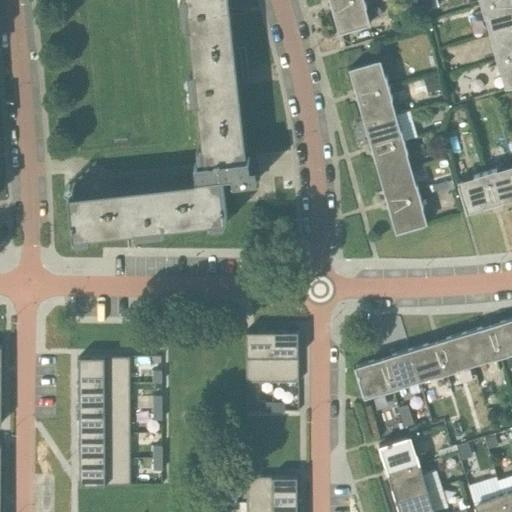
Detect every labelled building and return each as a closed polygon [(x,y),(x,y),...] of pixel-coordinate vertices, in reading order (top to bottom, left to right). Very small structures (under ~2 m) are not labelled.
[(194,163),(196,181),(70,194),(70,192),(69,192),(73,236),(75,236),(75,234),(225,218),(225,219),(226,219),(222,176),(251,173),(252,173),(253,173),(258,167),(257,167),(256,157),(247,158),(229,0),(186,0),(204,162),(194,163)] [(363,0),(347,0),(332,4),(340,31),(339,32),(339,33),(370,24),(363,0)] [(490,33),(511,26),(511,0),(502,0),(482,6),(490,33)] [(498,60),(511,55),(511,26),(490,33),(498,60)] [(508,87),(508,88),(511,86),(511,55),(498,60),(505,87),(508,87)] [(358,95),(389,87),(381,59),(378,60),(378,59),(349,67),(349,69),(351,68),(358,95)] [(437,74),(424,79),(427,89),(428,93),(442,88),(437,74)] [(366,123),(396,114),(389,87),(358,95),(366,123)] [(374,150),(404,141),(396,114),(366,123),(374,150)] [(381,177),(412,168),(404,141),(374,150),(381,177)] [(494,203),(511,197),(511,165),(486,173),(494,203)] [(389,204),(419,195),(412,168),(381,177),(389,204)] [(467,211),(494,203),(486,173),(457,181),(466,212),(468,212),(467,211)] [(419,195),(389,204),(397,231),(396,231),(396,233),(424,225),(424,224),(427,223),(419,195)] [(511,319),(491,325),(500,355),(511,351),(511,319)] [(473,364),(500,355),(491,325),(464,334),(473,364)] [(246,382),(273,381),(272,330),(246,330),(246,382)] [(299,381),(298,330),(272,330),(273,381),(299,381)] [(446,372),(473,364),(464,334),(437,342),(446,372)] [(419,380),(446,372),(437,342),(410,350),(419,380)] [(392,388),(419,380),(410,350),(383,358),(392,388)] [(79,382),(130,381),(130,356),(79,356),(79,382)] [(365,396),(392,388),(383,358),(356,366),(356,365),(355,365),(363,394),(364,393),(365,396)] [(153,370),(154,382),(162,382),(161,370),(153,370)] [(130,381),(79,382),(79,407),(130,407),(130,381)] [(80,433),(131,433),(130,407),(79,407),(80,433)] [(413,424),(410,414),(400,417),(403,427),(413,424)] [(80,433),(80,459),(131,458),(131,433),(80,433)] [(389,473),(419,463),(410,435),(408,436),(379,445),(380,446),(381,446),(389,473)] [(498,445),(495,435),(485,438),(489,448),(498,445)] [(154,457),(162,457),(162,445),(154,445),(154,457)] [(439,454),(458,449),(456,445),(438,450),(439,454)] [(162,457),(154,457),(154,469),(162,469),(162,457)] [(131,484),(131,458),(80,459),(80,484),(131,484)] [(397,500),(427,490),(419,463),(389,473),(397,500)] [(246,476),(247,502),(298,501),(297,476),(246,476)] [(507,511),(511,511),(511,489),(501,492),(507,511)] [(225,490),(217,490),(217,502),(225,502),(225,490)] [(401,511),(434,511),(427,490),(397,500),(401,511)] [(507,511),(501,492),(474,501),(475,504),(474,505),(476,511),(507,511)] [(470,506),(467,496),(457,499),(460,509),(470,506)] [(297,511),(298,501),(247,502),(246,511),(297,511)]
